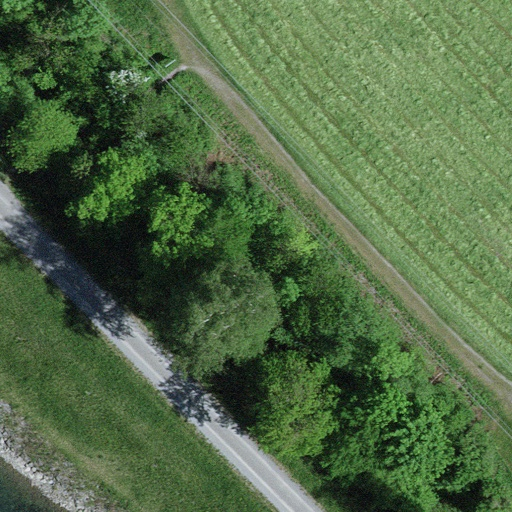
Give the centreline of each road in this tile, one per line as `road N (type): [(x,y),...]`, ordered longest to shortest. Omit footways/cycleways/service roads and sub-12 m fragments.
road 1 (track): [(167,20),(511,381)]
road 2 (track): [(0,210),(297,511)]
